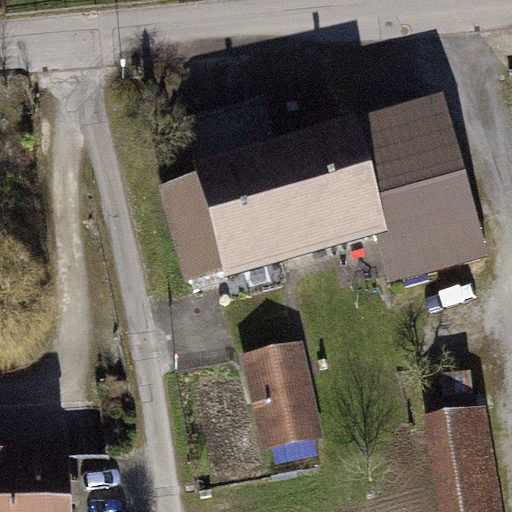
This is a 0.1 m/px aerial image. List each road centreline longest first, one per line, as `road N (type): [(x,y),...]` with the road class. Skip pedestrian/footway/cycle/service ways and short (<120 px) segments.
road 1 (residential): [(76,57),(177,511)]
road 2 (unclassified): [(511,14),(76,57)]
road 3 (unknown): [(0,419),(28,416),(58,381),(55,205),(61,173),(94,139)]
